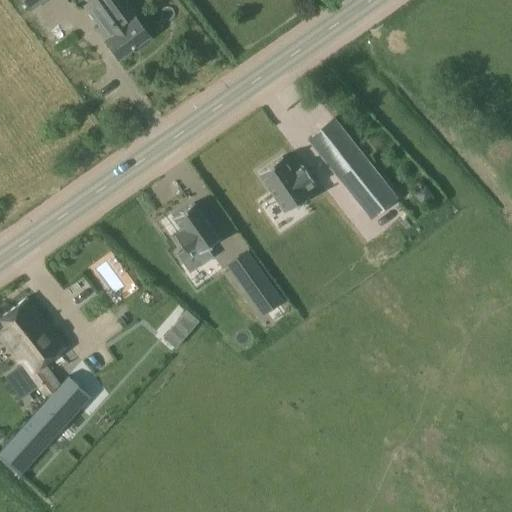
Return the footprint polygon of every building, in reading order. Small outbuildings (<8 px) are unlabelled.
[(21,0),(30,11),(45,0),(21,0)] [(109,38),(105,41),(118,58),(149,35),(128,7),(124,11),(115,0),(92,0),(85,6),(109,38)] [(0,59),(0,109),(5,116),(6,115),(3,111),(13,104),(16,108),(18,107),(31,124),(62,101),(30,58),(10,73),(0,59)] [(346,133),(319,154),(369,218),(396,197),(346,133)] [(283,156),(260,172),(289,211),(312,195),(307,188),(317,181),(304,164),(294,171),(283,156)] [(183,230),(174,236),(184,251),(179,254),(185,263),(190,269),(204,259),(199,252),(206,248),(219,239),(193,203),(174,217),(183,230)] [(262,274),(243,287),(263,314),(281,300),(262,274)] [(27,298),(0,318),(0,336),(22,365),(6,378),(21,397),(37,384),(47,398),(0,452),(0,455),(19,473),(77,409),(66,398),(76,387),(67,378),(58,387),(43,364),(65,347),(27,298)] [(186,310),(170,328),(183,340),(198,322),(186,310)]
